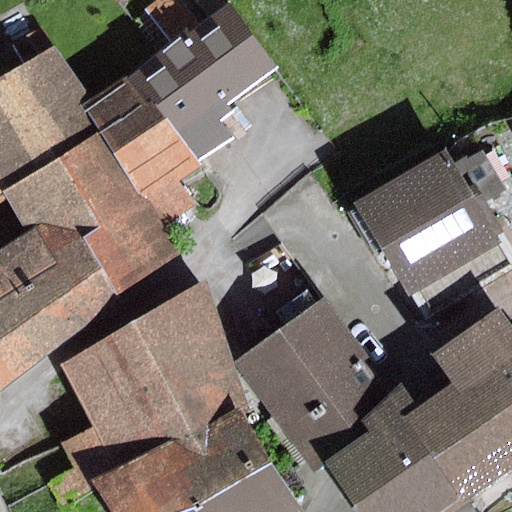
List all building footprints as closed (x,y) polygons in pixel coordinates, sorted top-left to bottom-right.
[(233,6),(136,74),(198,160),(232,138),(214,115),(276,70),(233,6)] [(43,25),(5,45),(15,64),(53,45),(43,25)] [(56,50),(0,83),(0,205),(16,194),(106,130),(90,103),(56,50)] [(106,130),(16,194),(38,227),(56,259),(88,238),(121,297),(182,257),(165,226),(197,206),(179,182),(202,165),(198,160),(136,74),(90,103),(106,130)] [(448,151),(361,204),(430,317),(511,267),(511,242),(502,227),(496,231),(448,151)] [(38,227),(0,251),(0,388),(2,392),(121,297),(88,238),(56,259),(38,227)] [(115,472),(242,411),(209,282),(68,371),(95,429),(115,472)] [(391,399),(326,301),(236,362),(315,478),(329,464),(391,399)] [(455,386),(417,408),(469,497),(511,469),(511,322),(502,309),(434,354),(455,386)] [(391,399),(329,464),(360,511),(446,511),(469,497),(417,408),(403,385),(391,399)] [(115,472),(96,482),(114,511),(305,511),(242,411),(115,472)] [(115,472),(95,429),(63,444),(76,470),(48,485),(57,501),(96,482),(115,472)]
